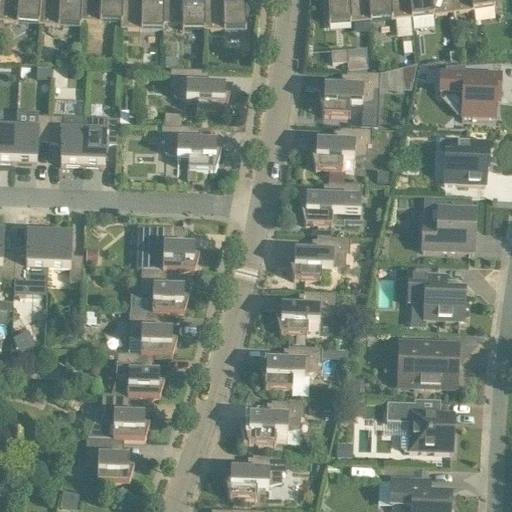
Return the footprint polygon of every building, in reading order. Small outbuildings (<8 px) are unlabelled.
[(0,0),(0,24),(38,27),(40,0),(0,0)] [(80,30),(80,24),(81,0),(40,0),(38,27),(58,29),(80,30)] [(80,24),(120,26),(121,26),(122,0),(81,0),(80,24)] [(163,33),(163,27),(162,0),(122,0),(121,26),(120,26),(120,32),(141,33),(163,33)] [(182,34),(204,34),(204,0),(181,0),(182,0),(167,0),(162,0),(163,27),(182,28),(182,34)] [(204,0),(204,34),(216,34),(246,33),(245,0),(222,0),(204,0)] [(326,0),(328,28),(369,25),(368,0),(326,0)] [(368,0),(369,25),(411,21),(409,0),(368,0)] [(409,0),(411,21),(453,16),(450,0),(409,0)] [(450,0),(453,16),(494,11),(492,0),(450,0)] [(404,45),(405,56),(413,55),(412,44),(404,45)] [(450,57),(451,66),(458,66),(457,56),(450,57)] [(331,68),(347,67),(347,75),(368,73),(367,58),(331,60),(331,68)] [(178,61),(166,61),(166,72),(178,72),(178,61)] [(37,72),(37,82),(50,82),(50,72),(37,72)] [(224,99),(224,90),(203,90),(204,75),(184,74),(174,74),(170,74),(170,89),(173,90),(173,100),(185,104),(185,106),(197,106),(196,117),(224,119),(229,101),(224,99)] [(322,120),(350,121),(351,110),(362,110),(362,108),(375,105),(375,95),(379,95),(380,79),(346,75),(345,92),(324,91),(323,100),(318,101),(322,120)] [(462,97),(461,121),(495,122),(495,104),(493,104),(493,98),(500,98),(500,78),(440,76),(440,96),(462,97)] [(16,115),(16,131),(14,168),(36,168),(37,146),(49,147),(51,120),(37,120),(38,116),(16,115)] [(132,128),(132,122),(127,117),(121,117),(121,128),(132,128)] [(63,121),(51,120),(49,147),(61,147),(60,169),(82,170),(84,121),(63,121)] [(105,122),(84,121),(82,170),(104,171),(105,149),(117,149),(118,123),(105,122)] [(0,167),(14,168),(16,131),(0,130),(0,167)] [(215,156),(216,147),(194,146),(195,132),(161,130),(161,145),(164,145),(164,156),(176,161),(176,163),(188,163),(187,175),(195,175),(215,175),(221,157),(215,156)] [(338,132),(337,147),(316,146),(315,155),(310,156),(314,175),(330,175),(346,176),(353,176),(354,163),(367,160),(367,150),(371,150),(371,134),(338,132)] [(444,157),(443,188),(485,190),(486,177),(488,177),(489,146),(451,145),(450,158),(444,157)] [(345,188),(346,176),(330,175),(329,187),(345,188)] [(378,186),(389,186),(389,175),(378,175),(378,186)] [(360,219),(361,204),(361,189),(345,188),(329,187),(328,187),(327,202),(306,201),(305,210),(300,211),(304,229),(334,230),(335,218),(360,219)] [(473,258),(475,214),(471,214),(471,205),(445,204),(444,213),(437,212),(436,240),(422,239),(422,256),(473,258)] [(152,231),(151,255),(137,250),(136,273),(141,273),(162,274),(162,275),(173,275),(173,276),(194,277),(199,261),(194,259),(194,250),(183,250),(184,232),(152,231)] [(317,234),(317,242),(331,243),(331,235),(317,234)] [(14,284),(15,258),(2,258),(3,235),(0,235),(0,271),(1,271),(1,284),(14,284)] [(27,258),(15,258),(14,284),(26,285),(27,272),(48,273),(49,237),(27,236),(27,258)] [(71,238),(49,237),(48,273),(69,274),(69,287),(81,287),(82,261),(71,260),(71,238)] [(350,243),(331,243),(317,242),(316,256),(294,256),(294,264),(288,266),(293,284),(320,285),(321,274),(332,274),(332,273),(345,270),(346,259),(349,259),(350,243)] [(98,255),(86,255),(86,269),(98,269),(98,255)] [(173,292),(173,276),(173,275),(162,275),(162,274),(141,273),(140,300),(152,303),(151,316),(151,317),(162,318),(183,319),(188,303),(183,301),(183,293),(173,292)] [(465,295),(445,294),(446,281),(409,279),(408,309),(424,310),(423,324),(463,325),(465,295)] [(279,339),(289,339),(304,340),(319,341),(319,327),(332,324),(332,314),(336,314),(336,298),(303,297),(303,311),(281,310),(281,319),(275,321),(279,339)] [(9,315),(0,314),(0,326),(8,327),(9,315)] [(161,335),(162,318),(151,317),(151,316),(129,316),(128,342),(140,345),(139,359),(147,360),(147,361),(172,361),(177,345),(171,344),(172,335),(161,335)] [(458,349),(399,347),(398,391),(457,393),(458,349)] [(288,351),(287,366),(266,365),(265,374),(260,375),(264,394),(292,395),(292,383),(304,384),(304,382),(317,379),(317,368),(321,368),(321,353),(288,351)] [(139,359),(116,358),(104,358),(103,370),(115,374),(115,384),(127,387),(126,401),(126,402),(134,402),(134,403),(159,404),(164,388),(158,386),(159,377),(148,377),(147,361),(147,360),(139,359)] [(346,384),(345,397),(359,397),(360,385),(346,384)] [(101,400),(101,425),(95,425),(86,442),(112,443),(112,444),(119,444),(119,445),(144,446),(149,430),(144,428),(144,419),(134,419),(134,403),(134,402),(126,402),(126,401),(101,400)] [(275,449),(286,449),(287,437),(300,434),(300,423),(304,423),(304,407),(271,406),(270,421),(249,420),(248,428),(243,430),(247,448),(275,449)] [(409,426),(409,438),(404,437),(400,441),(399,449),(404,453),(452,457),(453,429),(448,429),(448,417),(414,415),(415,407),(386,406),(386,425),(409,426)] [(320,419),(321,409),(309,409),(308,419),(320,419)] [(0,438),(2,441),(13,434),(9,427),(0,432),(0,438)] [(118,461),(119,445),(119,444),(112,444),(112,443),(86,442),(85,469),(97,472),(97,487),(128,488),(133,472),(128,470),(128,461),(118,461)] [(0,454),(6,457),(10,447),(4,445),(0,454)] [(337,459),(347,460),(347,448),(337,447),(337,459)] [(252,460),(252,475),(230,474),(230,483),(224,484),(228,503),(256,504),(257,492),(268,493),(268,491),(281,488),(281,478),(285,478),(286,462),(252,460)] [(339,478),(339,469),(327,468),(327,478),(339,478)] [(0,500),(12,500),(12,483),(0,483),(0,500)] [(395,511),(396,511),(449,511),(451,497),(423,496),(424,484),(391,483),(390,510),(395,511)]
